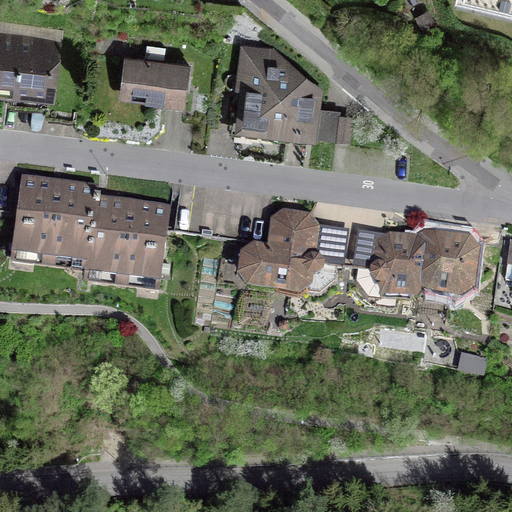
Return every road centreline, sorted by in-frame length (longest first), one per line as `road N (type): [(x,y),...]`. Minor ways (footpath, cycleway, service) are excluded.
road 1 (residential): [(0,143),(511,209)]
road 2 (residential): [(0,487),(511,469)]
road 3 (residential): [(511,202),(255,0)]
